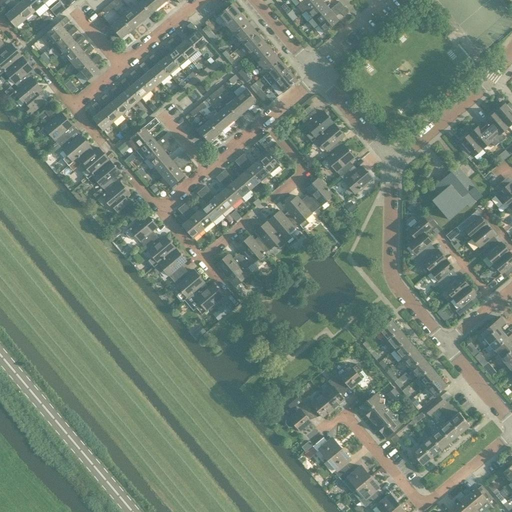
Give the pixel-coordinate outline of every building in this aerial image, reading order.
[(8,0),(6,1),(4,3),(11,11),(5,16),(15,28),(25,20),(14,8),(15,7),(8,0)] [(17,0),(20,3),(15,7),(14,8),(25,20),(34,12),(24,0),(17,0)] [(24,0),(34,12),(44,4),(40,0),(24,0)] [(114,0),(109,5),(112,9),(118,3),(119,3),(116,0),(114,0)] [(142,0),(139,2),(150,14),(159,6),(154,0),(142,0)] [(303,0),(299,4),(305,11),(318,0),(303,0)] [(318,0),(305,11),(312,19),(327,6),(323,2),(325,0),(318,0)] [(327,6),(312,19),(318,26),(342,6),(343,5),(339,1),(339,2),(330,10),(327,6)] [(130,10),(140,22),(150,14),(139,2),(130,10)] [(218,16),(227,26),(241,14),(232,4),(218,16)] [(109,5),(103,10),(106,13),(112,9),(109,5)] [(342,6),(318,26),(324,33),(339,21),(336,16),(345,9),(345,8),(343,5),(342,6)] [(120,18),(130,30),(140,22),(130,10),(120,18)] [(241,14),(227,26),(234,35),(249,23),(241,14)] [(65,17),(46,33),(54,43),(67,33),(66,32),(62,27),(69,21),(70,20),(66,16),(65,17)] [(110,27),(116,34),(121,39),(130,30),(120,18),(110,27)] [(188,38),(187,38),(198,51),(208,43),(191,23),(187,26),(193,34),(188,38)] [(249,23),(234,35),(243,45),(257,33),(249,23)] [(67,33),(54,43),(62,53),(74,42),(70,37),(77,30),(78,30),(74,25),(73,26),(66,32),(67,33)] [(206,26),(202,29),(210,39),(215,36),(215,35),(207,25),(206,26)] [(184,42),(178,46),(178,47),(188,59),(198,51),(187,38),(188,38),(182,30),(177,34),(184,42)] [(257,33),(243,45),(250,54),(265,42),(257,33)] [(74,42),(62,53),(71,63),(83,52),(82,51),(78,46),(85,40),(86,39),(82,35),(82,36),(74,42)] [(174,50),(169,54),(168,55),(179,67),(188,59),(178,47),(178,46),(172,38),(168,42),(174,50)] [(265,42),(250,54),(259,64),(273,52),(265,42)] [(1,45),(0,45),(0,74),(21,57),(10,44),(4,49),(1,45)] [(83,52),(71,63),(78,72),(91,61),(90,61),(86,55),(93,49),(94,49),(90,45),(82,51),(83,52)] [(165,57),(159,62),(158,63),(169,75),(179,67),(168,55),(169,54),(162,46),(158,50),(165,57)] [(273,52),(259,64),(267,73),(281,61),(273,52)] [(91,61),(78,72),(86,81),(99,71),(94,65),(101,59),(102,58),(98,54),(98,55),(90,61),(91,61)] [(155,66),(150,70),(149,70),(160,83),(169,75),(158,63),(159,62),(153,54),(149,58),(155,66)] [(21,57),(0,74),(0,75),(5,81),(9,78),(18,88),(31,78),(29,79),(25,74),(31,69),(21,57)] [(267,73),(263,77),(271,86),(275,83),(289,71),(281,61),(267,73)] [(146,74),(140,78),(139,78),(150,91),(160,83),(149,70),(150,70),(143,62),(139,66),(146,74)] [(136,81),(131,86),(130,87),(141,99),(150,91),(139,78),(140,78),(134,70),(130,74),(136,81)] [(289,71),(275,83),(283,92),(297,80),(289,71)] [(235,75),(229,80),(232,84),(238,79),(235,75)] [(18,88),(9,96),(15,103),(20,99),(26,106),(24,108),(28,114),(42,103),(44,101),(38,93),(41,90),(31,78),(18,88)] [(127,89),(121,94),(120,95),(131,107),(141,99),(130,87),(131,86),(124,78),(120,82),(127,89)] [(184,79),(178,84),(182,89),(188,84),(184,79)] [(117,98),(112,102),(111,102),(121,115),(131,107),(120,95),(121,94),(115,86),(110,90),(117,98)] [(222,86),(216,91),(219,95),(225,90),(222,86)] [(236,97),(246,110),(257,101),(246,89),(236,97)] [(216,91),(209,96),(212,100),(219,95),(216,91)] [(263,93),(259,97),(266,106),(272,102),(271,102),(263,93)] [(107,105),(102,110),(112,123),(121,115),(111,102),(112,102),(105,94),(101,98),(107,105)] [(226,106),(237,118),(246,110),(236,97),(226,106)] [(98,113),(92,119),(102,131),(112,123),(102,110),(96,102),(92,106),(98,113)] [(202,102),(196,107),(199,111),(206,106),(202,102)] [(495,112),(508,128),(511,124),(511,105),(509,103),(505,106),(504,105),(495,112)] [(218,113),(227,126),(237,118),(226,106),(218,113)] [(196,107),(190,112),(193,116),(199,111),(196,107)] [(306,135),(312,142),(334,124),(323,111),(319,114),(315,110),(302,121),(311,131),(306,135)] [(483,125),(499,143),(504,139),(500,134),(508,128),(495,112),(486,120),(487,121),(483,125)] [(49,134),(58,145),(70,135),(65,130),(71,125),(61,113),(39,131),(45,138),(49,134)] [(208,121),(218,133),(227,126),(218,113),(208,121)] [(155,118),(130,139),(138,149),(152,137),(148,132),(159,123),(155,118)] [(208,142),(218,133),(208,121),(198,130),(208,142)] [(334,124),(312,142),(317,148),(321,144),(330,155),(342,145),(339,141),(344,136),(334,124)] [(469,134),(482,150),(490,142),(494,147),(499,143),(483,125),(479,128),(478,127),(469,134)] [(138,149),(136,151),(144,160),(146,158),(171,137),(167,133),(156,142),(152,137),(138,149)] [(473,157),(482,150),(469,134),(460,142),(462,143),(457,147),(467,158),(471,155),(473,157)] [(69,166),(78,158),(89,149),(90,148),(79,135),(73,139),(70,135),(58,145),(67,155),(63,159),(69,166)] [(171,137),(146,158),(154,168),(168,156),(164,151),(175,141),(171,137)] [(263,155),(258,160),(269,173),(279,165),(259,141),(254,145),(263,155)] [(331,166),(340,176),(352,167),(348,163),(354,157),(343,144),(342,145),(330,155),(321,163),(327,169),(331,166)] [(88,179),(109,161),(98,148),(92,153),(89,149),(78,158),(86,168),(82,172),(88,179)] [(168,156),(154,168),(162,177),(187,156),(183,151),(172,161),(168,156)] [(239,157),(260,181),(269,173),(258,160),(253,164),(244,153),(239,157)] [(187,156),(162,177),(170,186),(184,175),(180,169),(190,160),(187,156)] [(244,172),(239,176),(250,189),(260,181),(239,157),(235,161),(244,172)] [(109,161),(88,179),(93,186),(98,182),(106,192),(117,182),(113,178),(119,173),(109,161)] [(345,191),(350,197),(372,179),(361,166),(355,171),(352,167),(340,176),(349,187),(345,191)] [(481,196),(457,167),(432,188),(437,195),(432,200),(448,220),(467,204),(469,207),(481,196)] [(220,173),(241,197),(250,189),(239,176),(234,180),(225,169),(220,173)] [(225,187),(220,192),(231,205),(241,197),(220,173),(216,177),(225,187)] [(319,178),(306,188),(311,195),(307,198),(316,209),(327,200),(331,205),(337,200),(319,178)] [(116,214),(128,204),(130,202),(126,198),(130,194),(118,181),(117,182),(106,192),(97,200),(103,207),(107,203),(116,214)] [(502,205),(505,202),(509,207),(511,203),(511,182),(503,189),(500,184),(496,187),(500,191),(495,195),(502,205)] [(201,189),(222,213),(231,205),(220,192),(215,196),(206,185),(201,189)] [(206,203),(201,208),(212,221),(222,213),(201,189),(197,193),(206,203)] [(297,196),(284,207),(289,213),(299,224),(303,229),(309,223),(305,219),(316,209),(307,198),(302,202),(297,196)] [(182,205),(203,229),(212,221),(201,208),(196,212),(187,201),(182,205)] [(352,202),(345,207),(349,212),(350,213),(356,207),(352,202)] [(182,224),(193,238),(203,229),(182,205),(178,209),(187,220),(182,224)] [(280,210),(267,221),(286,243),(292,237),(289,233),(299,224),(289,213),(285,216),(280,210)] [(137,211),(132,215),(136,220),(141,216),(137,211)] [(241,217),(235,211),(231,215),(236,221),(241,217)] [(415,239),(415,240),(424,233),(431,227),(430,225),(434,221),(426,212),(421,216),(423,218),(417,223),(414,219),(408,224),(411,228),(408,231),(415,239)] [(462,231),(464,230),(471,239),(487,226),(479,216),(477,218),(473,213),(462,223),(457,228),(459,231),(462,231)] [(135,235),(144,246),(155,236),(151,232),(157,227),(146,214),(125,232),(130,239),(135,235)] [(267,221),(254,232),(259,238),(255,241),(265,253),(275,244),(279,248),(286,243),(267,221)] [(487,226),(471,239),(479,247),(481,245),(485,249),(496,239),(492,235),(494,234),(487,226)] [(411,258),(415,263),(434,247),(430,243),(431,242),(424,233),(415,240),(415,239),(408,245),(415,254),(411,258)] [(250,235),(237,246),(242,252),(238,256),(248,267),(258,258),(262,263),(269,257),(265,253),(255,241),(250,235)] [(148,260),(154,267),(175,249),(164,236),(158,240),(155,236),(144,246),(153,256),(148,260)] [(487,256),(494,265),(509,252),(501,242),(500,244),(496,239),(485,249),(478,255),(482,260),(487,256)] [(434,247),(415,263),(419,267),(423,264),(431,272),(446,259),(438,250),(437,251),(434,247)] [(175,249),(154,267),(159,273),(164,270),(172,280),(184,271),(180,266),(186,261),(175,249)] [(511,255),(509,252),(494,265),(501,274),(504,272),(507,276),(511,271),(511,255)] [(228,254),(216,264),(234,286),(241,281),(247,275),(243,271),(248,267),(238,256),(234,260),(228,254)] [(436,282),(440,286),(440,287),(444,284),(444,283),(456,273),(452,269),(453,268),(446,259),(431,272),(438,281),(436,282)] [(192,294),(203,285),(205,283),(193,270),(187,275),(184,271),(172,280),(182,291),(177,295),(183,302),(192,294)] [(440,287),(440,286),(439,288),(441,291),(443,291),(445,291),(446,290),(453,299),(468,285),(461,277),(459,278),(456,273),(444,283),(444,284),(440,287)] [(223,296),(217,289),(212,283),(206,288),(203,285),(192,294),(200,304),(196,308),(201,314),(223,296)] [(453,299),(460,307),(455,311),(459,316),(467,310),(478,300),(474,296),(476,295),(468,285),(453,299)] [(481,334),(489,344),(502,333),(498,328),(504,323),(500,318),(481,334)] [(390,321),(379,331),(383,337),(380,339),(383,343),(386,341),(400,329),(392,320),(390,321)] [(400,329),(386,341),(394,350),(407,339),(400,329)] [(502,333),(489,344),(498,354),(511,341),(511,333),(506,338),(502,333)] [(407,339),(394,350),(402,359),(415,348),(407,339)] [(511,341),(498,354),(506,364),(511,358),(511,341)] [(363,345),(368,351),(372,348),(366,342),(363,345)] [(415,348),(402,359),(410,369),(423,358),(415,348)] [(374,351),(371,353),(376,360),(380,357),(374,351)] [(423,358),(410,369),(418,378),(431,367),(423,358)] [(388,366),(382,360),(379,363),(384,369),(388,366)] [(338,372),(333,377),(343,388),(347,384),(351,389),(357,383),(358,384),(359,385),(368,377),(363,371),(357,364),(352,368),(350,366),(344,372),(342,370),(338,372)] [(431,367),(418,378),(426,387),(439,376),(431,367)] [(390,369),(386,372),(392,379),(396,376),(390,369)] [(439,376),(426,387),(434,397),(447,386),(439,376)] [(332,386),(322,395),(334,409),(345,399),(338,392),(343,388),(333,377),(328,381),(332,386)] [(403,385),(398,379),(394,382),(400,388),(403,385)] [(394,395),(390,398),(394,403),(402,397),(394,388),(391,391),(394,395)] [(411,395),(406,388),(402,391),(408,398),(411,395)] [(360,407),(373,422),(388,409),(376,394),(360,407)] [(298,397),(312,414),(316,410),(323,418),(334,409),(322,395),(312,403),(308,398),(303,403),(298,397)] [(440,396),(432,403),(433,404),(437,408),(445,402),(441,397),(440,396)] [(295,413),(289,418),(288,418),(286,420),(285,423),(288,427),(292,427),(295,425),(301,432),(312,423),(307,418),(312,414),(298,397),(288,405),(295,413)] [(419,404),(414,397),(410,400),(416,407),(419,404)] [(432,403),(424,410),(425,410),(429,415),(437,408),(433,404),(432,403)] [(373,422),(386,437),(401,425),(388,409),(373,422)] [(422,412),(415,418),(418,421),(425,416),(422,412)] [(450,421),(461,434),(470,426),(459,413),(450,421)] [(412,420),(406,426),(409,429),(415,424),(412,420)] [(440,429),(451,442),(461,434),(450,421),(440,429)] [(406,426),(396,434),(399,438),(409,429),(406,426)] [(431,437),(442,450),(451,442),(440,429),(431,437)] [(323,437),(313,446),(313,447),(317,451),(318,452),(320,451),(328,460),(342,449),(333,439),(328,443),(324,438),(323,437)] [(421,444),(432,458),(442,450),(431,437),(421,444)] [(423,466),(432,458),(421,444),(412,453),(423,466)] [(334,473),(339,477),(350,468),(346,464),(350,459),(342,449),(328,460),(337,471),(334,473)] [(511,464),(502,473),(511,483),(511,481),(511,464)] [(350,468),(339,477),(343,482),(344,482),(352,492),(370,477),(361,467),(353,473),(350,468)] [(370,477),(352,492),(365,506),(367,505),(378,496),(374,492),(379,488),(370,477)] [(487,486),(493,492),(496,489),(490,483),(487,486)] [(465,497),(476,510),(485,502),(487,504),(493,499),(484,488),(479,492),(475,488),(465,497)] [(499,492),(495,495),(501,502),(504,499),(499,492)] [(372,510),(373,510),(374,511),(390,511),(398,506),(389,495),(382,501),(378,496),(367,505),(372,510)] [(458,510),(454,511),(473,511),(476,510),(465,497),(454,506),(458,510)] [(506,501),(503,504),(509,511),(511,508),(506,501)]
